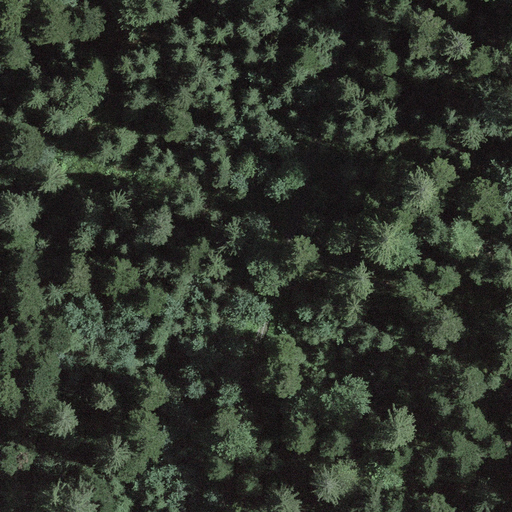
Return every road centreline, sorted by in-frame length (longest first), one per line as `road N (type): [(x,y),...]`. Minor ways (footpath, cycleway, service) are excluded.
road 1 (track): [(353,0),(281,244),(227,467),(224,511)]
road 2 (track): [(467,511),(511,395)]
